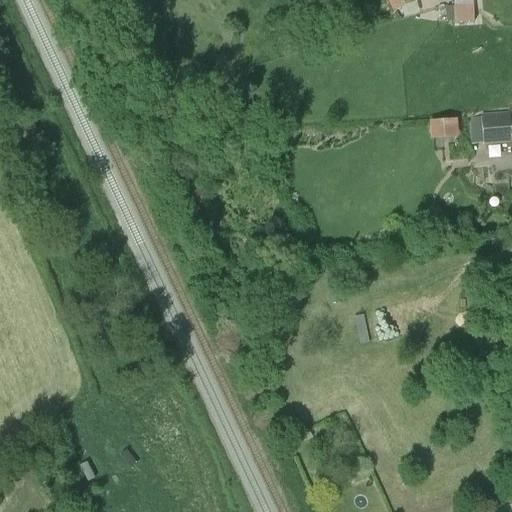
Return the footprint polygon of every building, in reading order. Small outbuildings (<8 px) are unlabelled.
[(388,0),(393,11),(416,1),(415,0),(388,0)] [(473,23),(473,5),(454,6),(454,7),(445,7),(445,22),(454,22),(454,24),(473,23)] [(511,111),(480,115),(467,115),(468,145),(482,145),(511,142),(511,111)] [(456,119),(428,121),(429,138),(457,137),(456,119)] [(480,238),(480,246),(493,244),(493,241),(493,236),(480,237),(480,238)]
